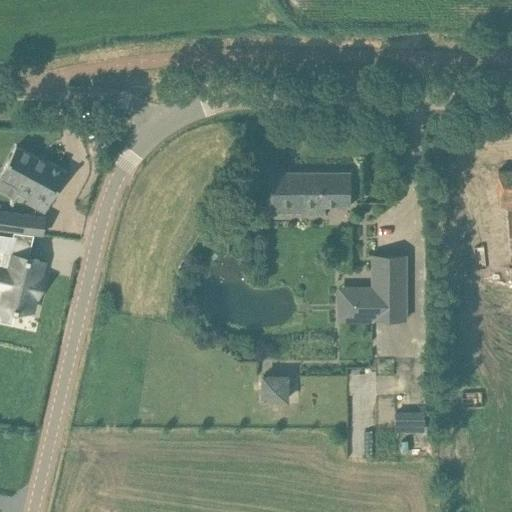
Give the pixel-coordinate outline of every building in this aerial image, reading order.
[(50,161),(49,163),(18,147),(3,174),(20,183),(19,185),(33,193),(28,202),(46,212),(51,203),(53,204),(70,172),(50,161)] [(511,170),(498,170),(497,204),(504,204),(504,261),(511,260),(511,170)] [(350,172),(270,172),(270,214),(325,215),(325,206),(350,206),(350,172)] [(0,228),(33,233),(36,214),(0,209),(0,228)] [(0,317),(10,320),(14,308),(18,309),(18,308),(27,310),(27,309),(31,310),(32,306),(35,297),(35,293),(39,294),(43,279),(39,278),(40,275),(42,265),(43,261),(39,260),(39,259),(30,257),(31,256),(26,255),(26,256),(9,252),(13,236),(0,234),(0,250),(3,251),(0,263),(0,317)] [(337,302),(337,319),(406,319),(406,254),(374,254),(374,286),(355,286),(355,302),(337,302)] [(263,375),(263,399),(286,399),(287,375),(263,375)]
